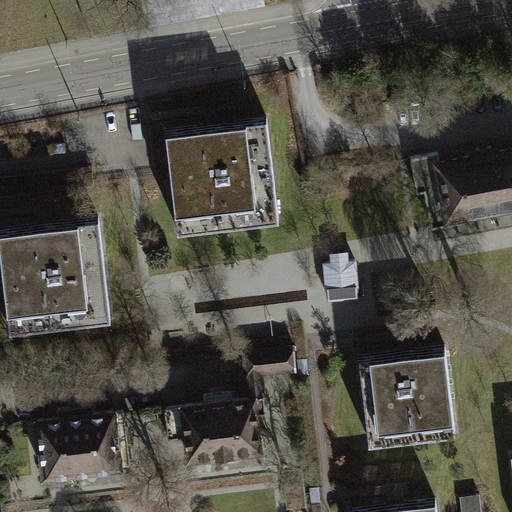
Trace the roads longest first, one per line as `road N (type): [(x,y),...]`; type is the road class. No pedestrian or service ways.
road 1 (secondary): [(0,86),(357,23)]
road 2 (secondary): [(357,23),(491,0)]
